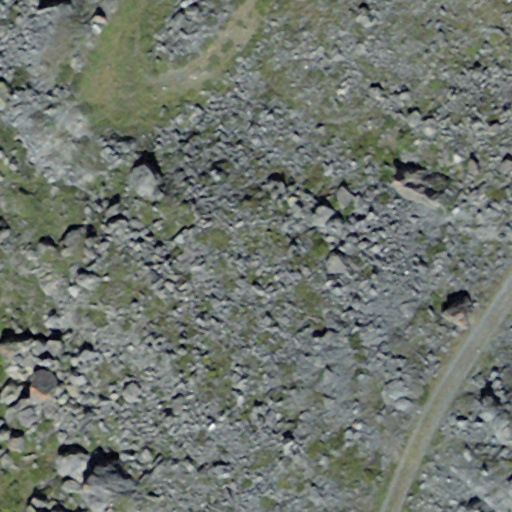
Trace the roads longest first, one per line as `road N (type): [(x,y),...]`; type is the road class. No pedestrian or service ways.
road 1 (track): [(236,0),(133,114),(166,0)]
road 2 (track): [(403,511),(434,413),(511,290)]
